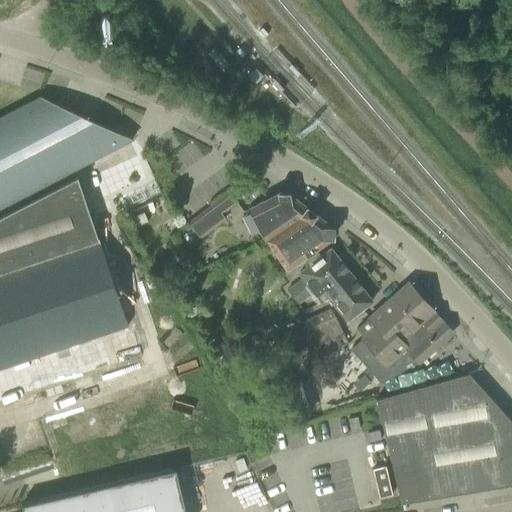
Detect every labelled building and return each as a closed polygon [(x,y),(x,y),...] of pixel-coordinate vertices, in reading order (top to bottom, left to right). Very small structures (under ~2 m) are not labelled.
[(24,92),(0,84),(0,118),(11,113),(5,102),(24,92)] [(0,118),(0,207),(133,139),(41,97),(11,113),(0,118)] [(0,407),(10,405),(11,408),(140,364),(77,177),(0,216),(0,407)] [(237,200),(229,190),(188,220),(198,236),(224,216),(220,212),(237,200)] [(289,194),(277,194),(250,209),(266,240),(287,270),(333,239),(333,227),(316,215),(305,206),(289,194)] [(320,303),(328,297),(353,277),(331,249),(299,274),(302,278),(288,289),(299,303),(312,292),(320,303)] [(353,277),(328,297),(346,320),(371,300),(353,277)] [(382,383),(418,361),(419,362),(433,349),(445,338),(451,333),(408,283),(357,329),(364,337),(363,338),(363,339),(351,349),(382,383)] [(330,309),(278,332),(290,353),(307,344),(311,352),(345,336),(330,309)] [(288,359),(262,363),(266,384),(291,379),(288,359)] [(511,421),(468,373),(376,399),(401,503),(511,483),(511,421)] [(308,393),(247,411),(252,427),(313,409),(308,393)] [(392,494),(385,465),(371,469),(378,497),(392,494)] [(21,505),(23,511),(184,511),(174,468),(21,505)]
